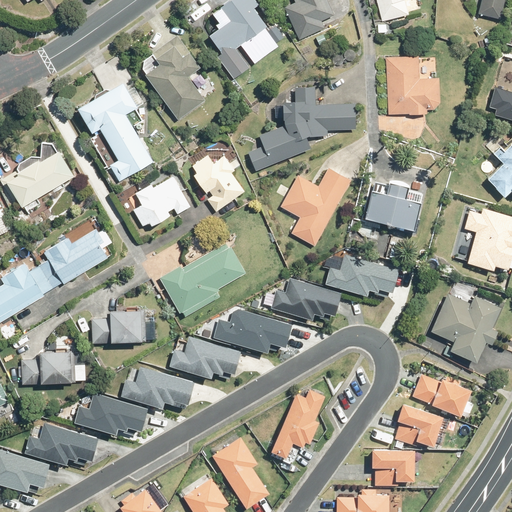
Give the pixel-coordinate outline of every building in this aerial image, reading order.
[(228,0),(219,7),(230,20),(209,36),(222,53),(217,57),(234,79),(249,68),(235,49),(266,26),(253,9),(259,4),(255,0),(228,0)] [(293,0),(295,2),(284,7),(299,40),(324,29),(321,21),(334,15),(327,0),(293,0)] [(376,0),(382,21),(408,14),(404,0),(376,0)] [(481,0),(479,13),(500,19),(504,0),(481,0)] [(315,37),(319,45),(326,41),(323,34),(315,37)] [(177,36),(152,53),(159,64),(144,75),(178,120),(205,101),(187,76),(199,67),(177,36)] [(419,56),(386,58),(388,114),(409,114),(427,114),(427,110),(434,110),(440,103),(440,78),(420,79),(419,56)] [(118,161),(109,166),(119,182),(153,162),(124,113),(137,106),(122,82),(108,90),(105,89),(95,95),(94,98),(76,109),(91,134),(99,129),(118,161)] [(511,91),(495,86),(489,107),(497,109),(495,115),(511,119),(511,91)] [(284,123),(284,125),(259,136),(263,146),(247,152),(255,171),(310,148),(306,137),(308,137),(328,136),(327,130),(355,129),(354,103),(315,104),(314,87),(295,87),(295,102),(284,102),(284,104),(282,104),(283,120),(284,120),(284,123)] [(496,135),(486,145),(504,163),(488,179),(497,187),(495,189),(505,197),(511,189),(511,137),(505,144),(496,135)] [(19,170),(2,180),(17,204),(21,201),(24,207),(77,175),(62,149),(43,161),(41,159),(20,171),(19,170)] [(233,169),(229,164),(223,156),(213,163),(207,155),(192,166),(196,172),(192,175),(204,193),(208,190),(212,195),(206,199),(215,212),(244,191),(230,173),(234,170),(233,169)] [(236,159),(229,164),(233,169),(240,164),(236,159)] [(300,217),(291,233),(314,246),(351,180),(328,168),(318,186),(297,175),(280,207),(300,217)] [(135,194),(141,205),(133,210),(142,226),(149,223),(150,226),(170,215),(168,212),(174,208),(177,214),(190,206),(172,176),(153,187),(147,177),(137,183),(141,190),(135,194)] [(372,190),(365,219),(413,231),(421,203),(419,202),(421,193),(408,190),(408,187),(389,182),(389,185),(375,181),(373,191),(372,190)] [(126,200),(123,196),(117,199),(120,204),(126,200)] [(511,216),(483,208),(481,214),(470,210),(465,229),(476,232),(467,263),(494,272),(495,266),(508,270),(509,268),(511,268),(511,216)] [(70,237),(46,251),(66,283),(114,255),(108,245),(114,241),(106,229),(101,231),(99,228),(74,242),(70,237)] [(221,288),(248,272),(233,246),(230,248),(228,243),(185,268),(183,265),(162,277),(182,312),(185,310),(188,315),(222,295),(220,291),(222,290),(221,288)] [(392,247),(389,257),(398,259),(400,250),(392,247)] [(370,286),(379,289),(380,285),(393,289),(399,266),(345,251),(341,267),(330,264),(326,281),(368,292),(370,286)] [(27,262),(3,277),(6,283),(0,286),(0,322),(46,295),(27,262)] [(433,264),(431,271),(437,273),(439,266),(433,264)] [(315,310),(324,313),(325,309),(336,312),(342,289),(290,275),(286,290),(276,288),(272,306),(313,317),(315,310)] [(450,352),(452,353),(476,364),(486,343),(492,345),(498,332),(492,329),(501,308),(474,296),(471,304),(448,294),(431,332),(454,342),(451,348),(450,352)] [(93,317),(95,343),(148,340),(147,309),(114,310),(114,316),(93,317)] [(214,368),(223,371),(224,367),(235,370),(241,348),(190,334),(185,350),(174,347),(170,363),(212,374),(214,368)] [(451,348),(447,346),(443,354),(450,357),(452,353),(450,352),(451,348)] [(78,381),(76,350),(43,352),(43,359),(23,359),(24,384),(78,381)] [(165,398),(174,400),(175,397),(189,401),(195,378),(141,364),(140,369),(131,367),(128,377),(126,377),(122,393),(164,404),(165,398)] [(441,382),(421,374),(412,396),(432,404),(431,406),(461,417),(471,391),(459,386),(461,381),(447,376),(445,381),(442,380),(441,382)] [(0,378),(0,406),(11,401),(0,378)] [(119,424),(128,426),(128,423),(142,427),(148,404),(95,390),(90,405),(80,403),(75,419),(117,430),(119,424)] [(295,394),(270,453),(290,462),(295,450),(290,448),(292,444),(302,448),(304,443),(309,445),(318,422),(314,421),(324,397),(309,390),(305,398),(295,394)] [(399,423),(394,439),(416,446),(417,443),(434,448),(444,418),(402,404),(397,422),(399,423)] [(69,454),(78,456),(79,453),(92,457),(99,434),(45,420),(41,436),(30,433),(25,449),(67,460),(69,454)] [(273,493),(256,467),(262,463),(243,436),(215,455),(251,508),(273,493)] [(0,479),(28,487),(31,479),(44,483),(50,460),(0,446),(0,479)] [(414,452),(372,451),(372,469),(375,469),(375,485),(397,486),(397,482),(414,483),(414,452)] [(231,511),(228,507),(233,503),(215,477),(186,496),(196,511),(231,511)] [(164,511),(166,511),(149,488),(137,496),(134,492),(123,500),(126,505),(123,506),(125,509),(121,511),(164,511)] [(376,495),(376,490),(362,490),(362,495),(358,495),(358,498),(336,497),(336,511),(388,511),(389,495),(376,495)]
